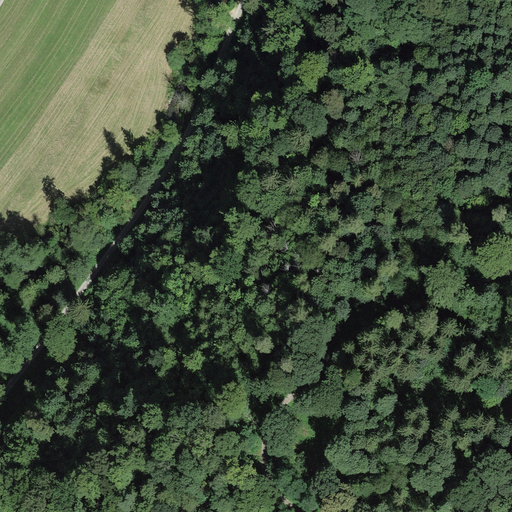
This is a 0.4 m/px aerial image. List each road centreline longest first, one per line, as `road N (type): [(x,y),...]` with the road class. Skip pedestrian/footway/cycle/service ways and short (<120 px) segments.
road 1 (track): [(0,400),(178,145),(235,20)]
road 2 (track): [(263,458),(280,406),(339,346),(392,308)]
road 3 (track): [(392,308),(511,272)]
